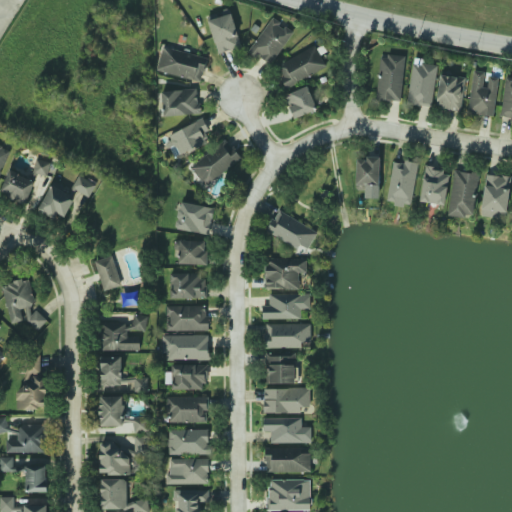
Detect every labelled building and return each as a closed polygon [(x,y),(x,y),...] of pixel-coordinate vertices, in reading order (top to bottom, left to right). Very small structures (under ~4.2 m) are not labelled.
[(240,47),(232,14),(208,20),(217,53),(240,47)] [(293,31),(271,17),(250,52),(272,65),(293,31)] [(157,70),(201,81),(207,57),(163,46),(157,70)] [(284,86),(326,71),(317,47),(276,62),(284,86)] [(376,98),(401,101),(406,57),(380,54),(376,98)] [(437,65),(424,63),(424,59),(413,57),(407,104),(432,107),(437,65)] [(468,113),(494,116),(498,77),(486,76),(487,71),(473,70),(468,113)] [(464,76),(439,75),(437,108),(462,109),(464,76)] [(501,117),(511,118),(511,76),(505,76),(501,117)] [(317,109),(308,86),(285,95),(294,118),(317,109)] [(162,116),(199,114),(198,89),(159,91),(160,101),(161,101),(162,116)] [(208,141),(204,133),(209,131),(203,119),(165,137),(176,158),(208,141)] [(241,158),(226,139),(191,168),(206,187),(241,158)] [(0,192),(28,206),(49,163),(37,157),(28,178),(9,168),(0,185),(0,192)] [(380,158),(356,157),(356,184),(366,184),(365,194),(379,195),(380,158)] [(411,206),(418,162),(403,160),(403,163),(393,161),(386,202),(411,206)] [(449,170),(424,167),(421,202),(445,205),(449,170)] [(448,215),(473,218),(479,173),(454,170),(448,215)] [(481,214),(506,218),(511,177),(487,174),(481,214)] [(89,197),(96,184),(79,175),(72,187),(89,197)] [(52,185),(37,209),(54,219),(57,213),(64,217),(71,206),(78,210),(87,197),(72,188),(68,194),(52,185)] [(214,208),(180,201),(175,228),(208,235),(214,208)] [(308,249),(318,231),(278,210),(266,231),(299,249),(300,245),(308,249)] [(208,241),(179,240),(178,264),(207,265),(208,241)] [(104,291),(121,285),(112,255),(94,261),(104,291)] [(265,290),(299,288),(298,273),(307,272),(306,258),(264,260),(265,290)] [(171,299),(204,298),(204,272),(170,273),(171,299)] [(1,284),(11,323),(31,318),(33,327),(45,324),(40,307),(36,308),(28,278),(1,284)] [(300,319),(301,307),(308,308),(309,294),(269,293),(268,305),(262,305),(262,318),(300,319)] [(207,306),(166,305),(166,330),(207,330),(207,306)] [(139,350),(139,336),(127,336),(127,331),(147,330),(147,314),(132,315),(132,322),(99,322),(100,351),(139,350)] [(265,324),(265,348),(311,347),(311,323),(265,324)] [(163,336),(163,360),(209,359),(208,334),(163,336)] [(266,383),(297,383),(297,354),(266,355),(266,383)] [(121,357),(100,358),(101,389),(147,387),(147,377),(122,378),(121,357)] [(17,410),(45,408),(41,361),(27,362),(29,392),(16,393),(17,410)] [(202,390),(202,382),(207,382),(208,365),(172,364),(171,389),(202,390)] [(264,413),(301,412),(300,407),(310,407),(310,387),(264,388),(264,413)] [(99,425),(131,426),(130,431),(146,431),(146,417),(124,416),(124,396),(99,396),(99,425)] [(206,397),(167,396),(166,422),(206,423),(206,397)] [(8,418),(0,418),(0,432),(8,433),(8,418)] [(311,442),(311,427),(301,427),(301,418),(264,418),(264,431),(270,431),(270,443),(311,442)] [(6,440),(6,453),(46,451),(45,423),(18,424),(18,439),(6,440)] [(168,430),(168,455),(211,454),(211,429),(168,430)] [(131,473),(130,448),(117,448),(116,443),(99,444),(100,474),(131,473)] [(309,474),(311,450),(267,447),(265,470),(309,474)] [(0,471),(13,472),(13,457),(0,456),(0,471)] [(168,484),(208,483),(208,458),(168,459),(168,484)] [(47,491),(46,464),(25,465),(25,492),(47,491)] [(101,510),(121,509),(121,511),(149,511),(149,500),(126,500),(126,478),(100,479),(101,510)] [(268,510),(310,510),(310,479),(268,479),(268,510)] [(200,511),(201,502),(209,502),(210,490),(175,489),(174,511),(200,511)] [(0,496),(0,497),(0,511),(14,511),(13,496),(0,496)]
